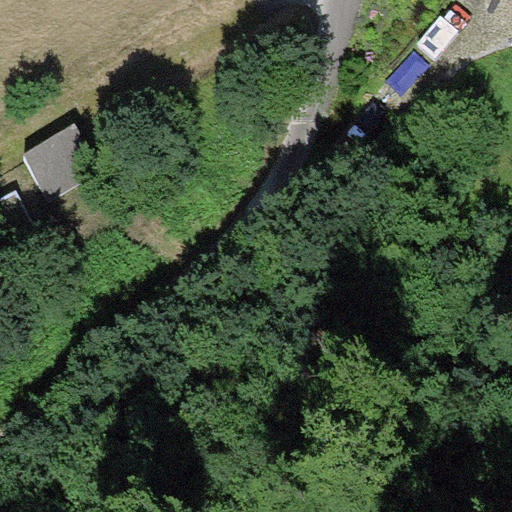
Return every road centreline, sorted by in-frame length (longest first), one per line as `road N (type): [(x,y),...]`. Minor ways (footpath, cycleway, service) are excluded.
road 1 (track): [(341,0),(277,182),(241,230),(0,447)]
road 2 (track): [(0,153),(271,0)]
